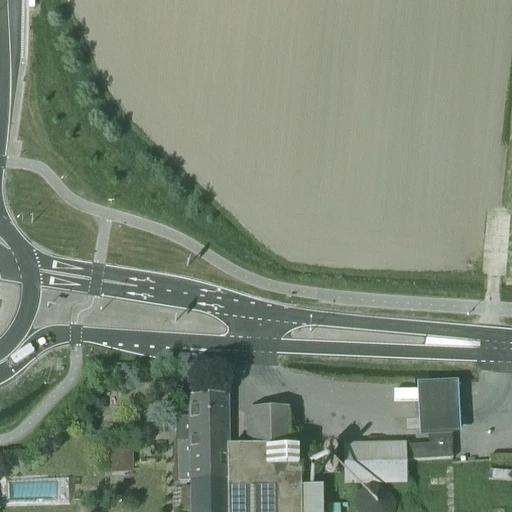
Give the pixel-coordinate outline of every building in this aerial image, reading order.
[(456,385),(415,387),(418,439),(459,437),(456,385)] [(88,400),(88,407),(94,412),(101,412),(106,407),(106,400),(100,395),(93,396),(88,400)] [(189,421),(176,421),(176,443),(177,443),(189,443),(190,484),(229,483),(228,450),(227,398),(189,398),(189,401),(185,401),(182,404),(182,411),(185,414),(189,414),(189,421)] [(190,484),(189,511),(322,511),(322,490),(299,490),(298,450),(292,450),(293,413),(246,413),(247,450),(228,450),(229,483),(190,484)] [(428,447),(404,448),(405,463),(443,463),(451,463),(452,463),(452,461),(450,437),(450,433),(447,433),(439,433),(431,434),(427,434),(427,439),(428,447)] [(405,463),(404,448),(344,450),(344,486),(405,485),(405,463)] [(486,483),(510,484),(511,474),(487,473),(486,483)] [(354,511),(394,511),(394,505),(391,499),(387,494),(381,491),(374,490),(368,491),(362,495),(358,500),(355,506),(354,511)]
